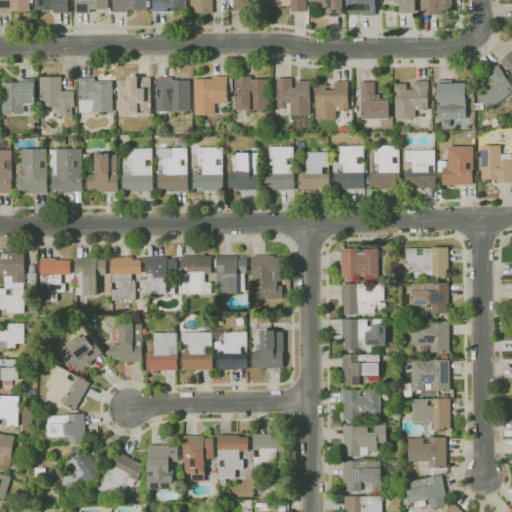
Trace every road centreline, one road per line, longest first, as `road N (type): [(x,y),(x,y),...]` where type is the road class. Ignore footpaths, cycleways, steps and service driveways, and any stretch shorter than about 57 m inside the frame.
road 1 (residential): [(479,0),(475,35),(441,47),(0,45)]
road 2 (residential): [(511,216),(0,225)]
road 3 (residential): [(310,221),(313,511)]
road 4 (residential): [(479,217),(483,482)]
road 5 (residential): [(311,403),(129,408)]
